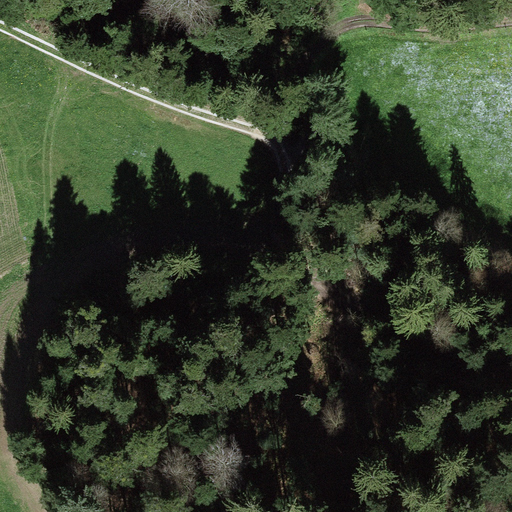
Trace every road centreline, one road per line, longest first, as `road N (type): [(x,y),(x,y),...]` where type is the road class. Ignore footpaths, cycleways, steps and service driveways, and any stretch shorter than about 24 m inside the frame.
road 1 (track): [(511,13),(438,23),(364,17),(316,39),(299,67),(305,129),(283,199),(279,269)]
road 2 (track): [(0,25),(271,140),(290,178)]
